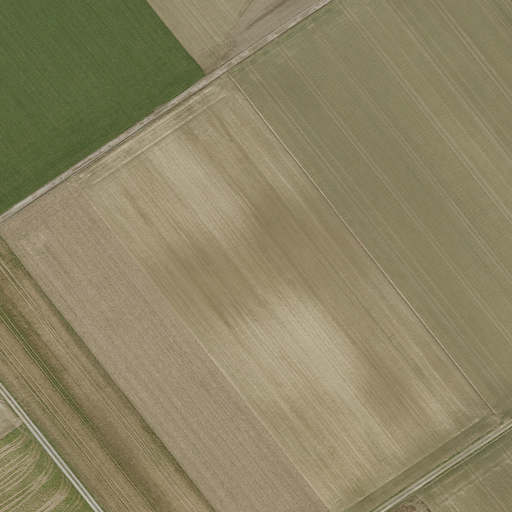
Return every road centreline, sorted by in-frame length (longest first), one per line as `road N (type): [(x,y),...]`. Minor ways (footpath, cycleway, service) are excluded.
road 1 (track): [(325,0),(0,220)]
road 2 (track): [(379,511),(511,422)]
road 3 (track): [(99,511),(0,387)]
